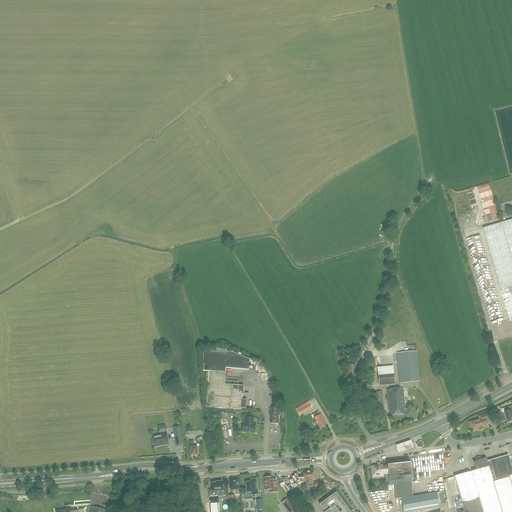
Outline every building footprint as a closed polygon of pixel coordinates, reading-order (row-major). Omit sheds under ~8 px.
[(511,286),(511,219),(483,228),(501,289),(511,286)] [(203,371),(206,371),(205,383),(208,383),(206,408),(230,410),(231,409),(241,410),(241,409),(246,409),(247,400),(242,400),(242,394),(243,395),(244,386),(238,386),(239,382),(225,381),(226,368),(249,370),(250,360),(232,350),(227,350),(227,349),(216,348),(216,352),(204,351),(202,364),(204,364),(203,371)] [(400,383),(420,381),(417,351),(397,353),(400,383)] [(355,385),(356,365),(346,364),(346,371),(348,371),(348,377),(347,377),(346,382),(347,382),(347,384),(355,385)] [(393,366),(378,368),(379,385),(395,384),(393,366)] [(390,415),(405,414),(404,409),(405,409),(403,389),(387,390),(389,410),(390,410),(390,415)] [(312,409),(309,404),(308,402),(296,409),(300,416),(312,409)] [(280,408),(279,408),(279,405),(275,405),(275,407),(276,407),(272,407),(271,423),(279,424),(280,408)] [(325,420),(322,416),(321,414),(320,414),(318,411),(312,415),(314,418),(320,428),(326,425),(324,421),(325,420)] [(473,427),(475,431),(478,430),(479,431),(484,429),(484,428),(488,427),(485,419),(487,418),(488,420),(492,418),(490,413),(479,416),(479,419),(471,421),(473,427)] [(255,432),(256,424),(253,424),(253,418),(245,417),(245,423),(243,423),(242,431),(255,432)] [(183,445),(182,442),(180,427),(173,428),(176,446),(183,445)] [(155,447),(169,444),(166,433),(152,436),(155,447)] [(411,439),(396,444),(399,452),(414,447),(411,439)] [(482,459),(476,461),(474,462),(476,470),(454,477),(464,511),(461,511),(511,511),(511,485),(510,477),(496,481),(496,480),(511,474),(511,468),(508,455),(488,461),(487,458),(486,459),(486,458),(482,459)] [(388,466),(390,486),(393,485),(396,499),(401,498),(403,511),(413,511),(439,508),(437,492),(413,496),(409,463),(388,465),(388,466)] [(390,486),(388,466),(384,466),(384,467),(382,467),(382,466),(372,467),(373,477),(383,476),(382,474),(385,473),(387,486),(390,486)] [(304,472),(304,476),(299,476),(297,473),(295,475),(294,474),(291,476),(292,477),(289,479),(293,485),(296,483),(297,486),(303,482),(301,480),(306,480),(307,484),(309,483),(309,486),(313,486),(313,483),(312,479),(314,479),(313,471),(310,472),(310,471),(307,472),(304,472)] [(264,490),(269,490),(269,493),(271,492),(276,492),(275,484),(275,480),(271,481),(270,478),(263,478),(264,490)] [(256,479),(252,479),(250,480),(251,482),(246,483),(247,493),(247,495),(252,494),(258,494),(256,479)] [(213,489),(209,490),(210,498),(211,498),(211,503),(210,504),(210,511),(218,511),(218,503),(218,497),(217,497),(217,491),(223,490),(223,482),(221,482),(221,481),(218,481),(218,482),(216,482),(216,483),(212,484),(213,489)] [(233,492),(239,492),(238,481),(230,481),(231,490),(233,489),(233,492)] [(324,511),(350,511),(336,492),(319,504),(324,511)] [(288,511),(293,511),(296,510),(287,499),(282,503),(288,511)]
